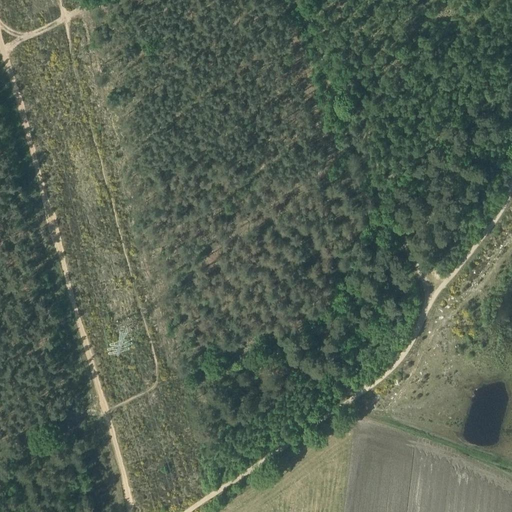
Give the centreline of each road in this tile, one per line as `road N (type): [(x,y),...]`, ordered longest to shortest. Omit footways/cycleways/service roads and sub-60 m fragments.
road 1 (track): [(108,417),(0,25)]
road 2 (track): [(161,381),(67,0)]
road 3 (track): [(296,0),(433,305)]
road 4 (track): [(196,511),(403,370),(433,305)]
road 5 (track): [(364,398),(245,342),(161,381),(108,417)]
road 6 (track): [(433,305),(511,206)]
